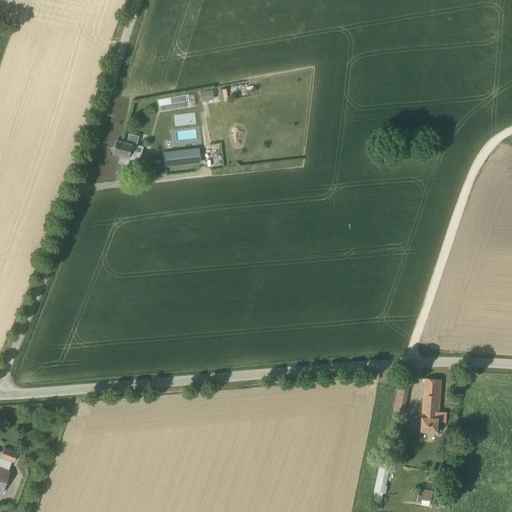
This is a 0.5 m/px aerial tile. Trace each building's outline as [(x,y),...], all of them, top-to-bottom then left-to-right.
[(212,90),(201,92),(200,92),(201,101),(214,99),(212,90)] [(170,97),(158,99),(159,106),(179,102),(178,96),(170,97)] [(132,144),(117,140),(116,141),(114,147),(113,153),(121,156),(119,163),(137,168),(141,154),(130,151),(132,144)] [(198,148),(162,152),(164,167),(200,163),(198,148)] [(404,412),(409,387),(411,377),(401,376),(394,410),(404,412)] [(441,380),(426,379),(425,379),(422,432),(438,433),(439,422),(446,422),(447,413),(439,412),(441,380),(442,380),(441,380)] [(14,462),(17,453),(4,448),(0,457),(14,462)] [(374,491),(375,491),(383,493),(386,494),(387,486),(386,486),(391,463),(381,461),(374,491)] [(0,493),(2,494),(10,471),(0,467),(0,493)] [(431,500),(432,492),(420,490),(419,498),(431,500)]
